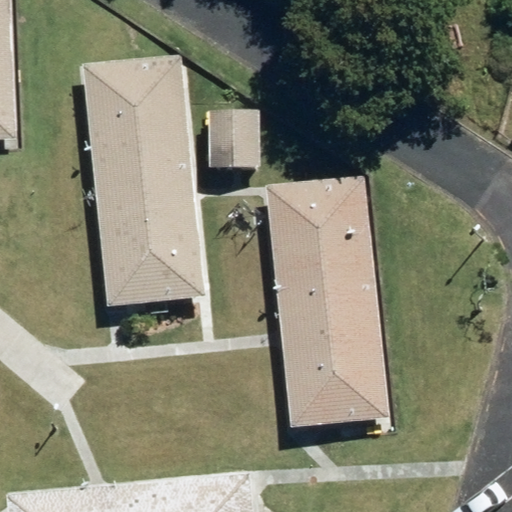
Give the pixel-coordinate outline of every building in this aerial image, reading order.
[(0,0),(0,144),(21,144),(15,0),(0,0)] [(92,65),(118,311),(212,302),(186,56),(92,65)] [(218,115),(219,168),(265,169),(265,114),(218,115)] [(275,188),(303,433),(396,423),(369,178),(275,188)] [(13,496),(14,511),(257,511),(254,475),(13,496)]
